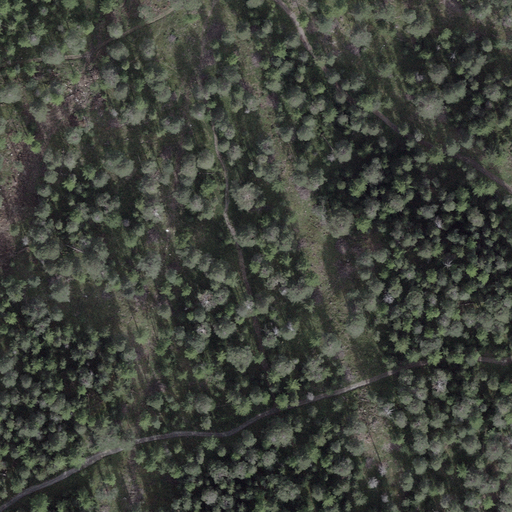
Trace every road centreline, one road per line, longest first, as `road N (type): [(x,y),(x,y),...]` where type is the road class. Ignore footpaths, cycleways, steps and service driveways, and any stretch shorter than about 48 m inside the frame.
road 1 (track): [(511,359),(416,363),(268,411),(227,433),(147,437),(0,509)]
road 2 (track): [(278,0),(352,101),(511,191)]
